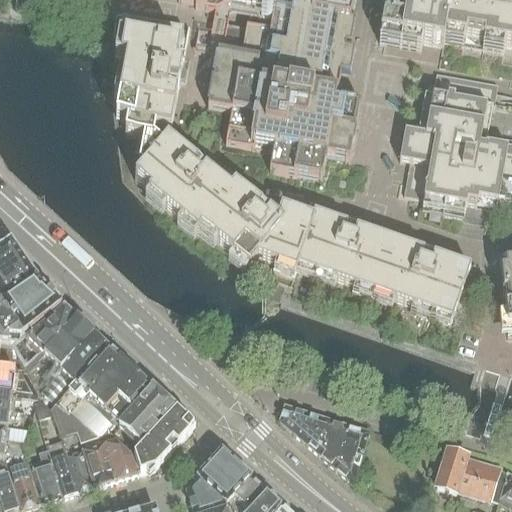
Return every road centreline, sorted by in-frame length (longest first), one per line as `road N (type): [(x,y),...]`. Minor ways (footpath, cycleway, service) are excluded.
road 1 (residential): [(497,351),(489,257),(377,215),(260,200)]
road 2 (residential): [(511,460),(282,391),(263,392),(240,414)]
road 3 (secondary): [(184,374),(13,215)]
